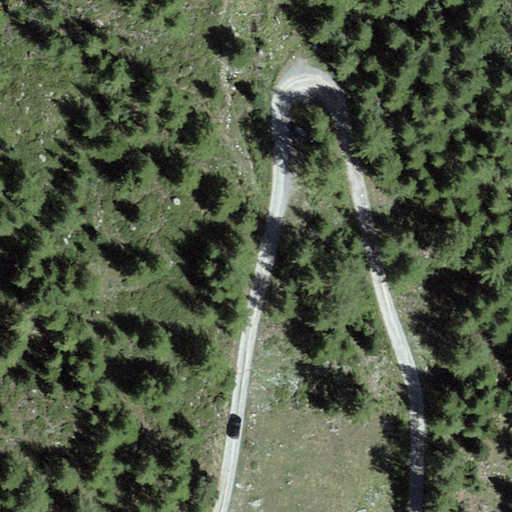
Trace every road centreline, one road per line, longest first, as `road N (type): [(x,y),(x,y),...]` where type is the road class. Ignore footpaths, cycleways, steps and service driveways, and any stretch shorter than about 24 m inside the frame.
road 1 (track): [(408,511),(408,411),(339,129),(319,97),(289,80),(264,116),(268,215)]
road 2 (track): [(268,215),(214,511)]
